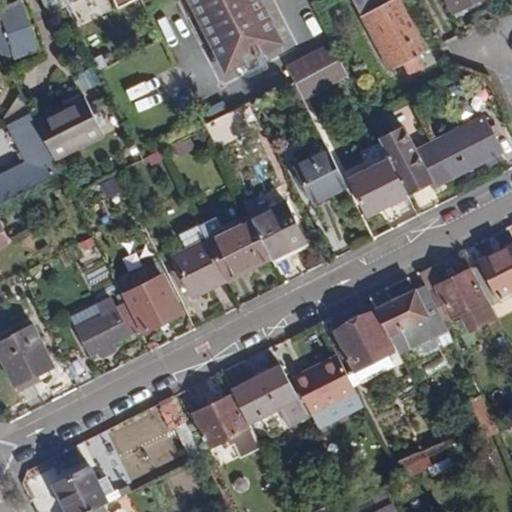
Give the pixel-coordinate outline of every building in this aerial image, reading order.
[(37,49),(22,0),(10,0),(0,5),(0,53),(3,60),(37,49)] [(41,0),(43,4),(51,14),(66,6),(73,3),(71,0),(41,0)] [(281,41),(260,0),(191,0),(226,69),(281,41)] [(425,50),(397,0),(353,0),(391,68),(402,62),(408,72),(422,64),(416,53),(425,50)] [(447,0),(453,11),(475,0),(447,0)] [(457,18),(479,6),(475,0),(453,11),(457,18)] [(294,83),(340,59),(332,44),(286,67),(294,83)] [(340,59),(294,83),(300,95),(313,88),(347,72),(340,59)] [(292,103),(302,99),(300,95),(294,83),(285,88),(292,103)] [(300,95),(302,99),(306,106),(318,100),(313,88),(300,95)] [(34,120),(54,159),(102,136),(84,96),(34,120)] [(54,159),(34,120),(30,113),(9,124),(27,162),(0,175),(0,201),(60,172),(54,159)] [(373,123),(391,158),(408,192),(429,181),(432,186),(500,151),(482,117),(414,151),(402,126),(391,132),(383,118),(373,123)] [(181,148),(209,134),(206,128),(178,142),(181,148)] [(341,186),(323,151),(299,163),(317,198),(341,186)] [(408,192),(391,158),(350,179),(366,213),(408,192)] [(117,174),(99,183),(107,198),(125,190),(117,174)] [(252,217),(271,255),(273,258),(305,242),(284,201),(252,217)] [(226,278),(271,255),(252,217),(207,240),(226,278)] [(199,226),(180,236),(187,250),(207,240),(199,226)] [(192,295),(226,278),(207,240),(187,250),(173,257),(192,295)] [(469,264),(470,267),(487,299),(498,296),(511,288),(511,244),(480,261),(469,264)] [(435,286),(443,281),(435,265),(419,273),(425,285),(427,289),(435,286)] [(150,281),(143,267),(130,274),(137,288),(150,281)] [(495,316),(487,299),(470,267),(443,281),(435,286),(451,318),(461,313),(469,329),(495,316)] [(180,312),(161,275),(150,281),(137,288),(126,294),(144,330),(180,312)] [(427,289),(425,285),(393,302),(386,289),(370,297),(399,353),(410,348),(447,329),(427,289)] [(140,329),(127,302),(78,327),(91,354),(98,351),(113,343),(140,329)] [(391,350),(373,314),(336,332),(355,369),(391,350)] [(52,365),(32,325),(0,341),(0,355),(14,384),(52,365)] [(424,355),(453,340),(447,329),(410,348),(424,355)] [(102,359),(118,351),(113,343),(98,351),(102,359)] [(356,391),(338,355),(295,377),(313,413),(356,391)] [(231,389),(234,394),(251,427),(280,414),(286,425),(307,416),(281,364),(231,389)] [(259,444),(251,427),(234,394),(194,413),(211,445),(230,435),(240,454),(259,444)] [(499,431),(481,395),(470,400),(488,436),(499,431)] [(203,453),(174,396),(157,405),(168,428),(174,425),(192,459),(203,453)] [(401,481),(432,465),(433,464),(427,454),(396,471),(401,481)] [(433,464),(432,465),(437,475),(455,465),(451,455),(433,464)] [(54,485),(68,511),(88,511),(89,511),(108,502),(104,495),(97,481),(90,467),(54,485)] [(104,495),(113,491),(106,476),(97,481),(104,495)] [(113,491),(104,495),(108,502),(130,490),(128,484),(113,491)] [(394,511),(383,489),(352,505),(355,511),(394,511)]
